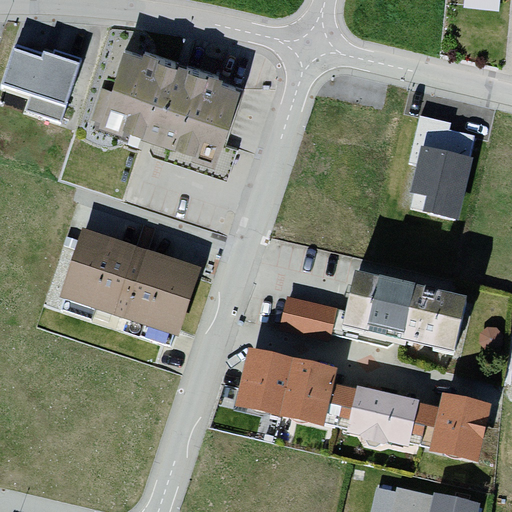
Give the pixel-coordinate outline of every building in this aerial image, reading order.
[(499,0),(463,0),(463,6),(499,10),(499,0)] [(214,162),(239,84),(218,77),(125,45),(95,132),(114,139),(138,147),(142,132),(194,149),(192,155),(214,162)] [(61,124),(80,67),(45,56),(43,62),(14,54),(2,89),(32,99),(27,113),(61,124)] [(451,122),(419,115),(407,165),(418,167),(406,210),(455,221),(475,136),(449,130),(451,122)] [(201,272),(82,232),(60,303),(179,340),(201,272)] [(468,304),(356,279),(348,313),(343,335),(454,361),(468,304)] [(288,299),(279,332),(329,344),(336,310),(288,299)] [(240,389),(234,413),(259,419),(279,423),(293,364),(248,354),(240,389)] [(337,375),(293,364),(279,423),(296,427),(324,433),(327,419),(334,387),(337,375)] [(357,392),(334,387),(327,419),(350,423),(357,392)] [(419,404),(357,390),(357,392),(350,423),(347,437),(360,440),(364,446),(384,450),(387,446),(408,451),(409,447),(411,438),(419,406),(419,404)] [(491,410),(443,399),(440,411),(435,433),(431,451),(429,458),(478,469),(489,423),(491,410)] [(440,411),(419,406),(411,438),(423,440),(425,432),(435,433),(440,411)] [(395,494),(376,489),(371,511),(419,511),(423,495),(396,490),(395,494)] [(479,511),(480,509),(457,503),(434,498),(430,511),(479,511)]
